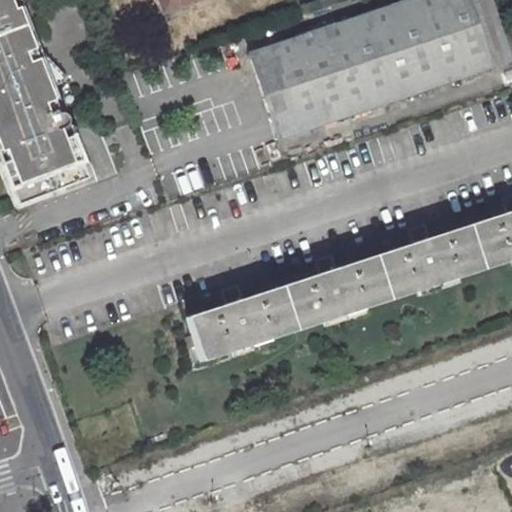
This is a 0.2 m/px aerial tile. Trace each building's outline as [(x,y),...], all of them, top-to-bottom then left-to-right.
[(91,182),(56,93),(48,96),(19,23),(14,11),(9,14),(4,2),(3,0),(0,0),(0,167),(16,210),(51,197),(49,192),(55,189),(57,195),(91,182)] [(3,0),(4,2),(9,14),(14,11),(19,23),(48,96),(56,93),(54,88),(59,85),(69,79),(39,48),(19,0),(3,0)] [(163,0),(170,17),(221,0),(163,0)] [(490,0),(421,0),(272,50),(258,55),(277,113),(287,117),(318,107),(325,126),(511,63),(490,0)] [(300,134),(325,126),(318,107),(287,117),(277,113),(286,139),(300,134)] [(220,363),(511,264),(511,211),(444,234),(442,229),(428,233),(431,239),(352,265),(350,259),(336,264),(338,270),(258,296),(256,290),(242,295),(244,301),(203,315),(220,363)]
